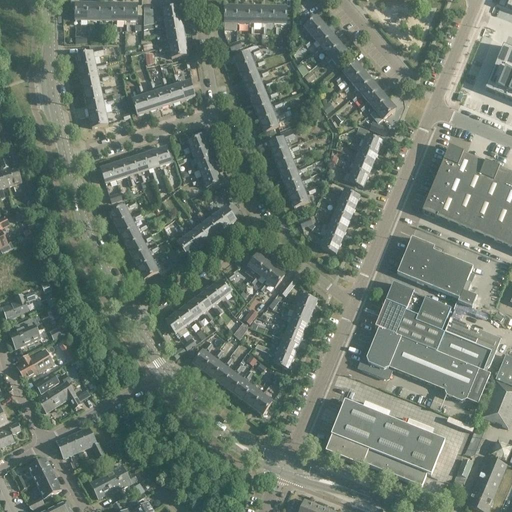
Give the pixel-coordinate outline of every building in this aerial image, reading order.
[(88,6),(76,6),(75,21),(88,22),(88,6)] [(88,22),(100,22),(100,6),(88,6),(88,22)] [(100,6),(100,22),(112,22),(113,6),(100,6)] [(112,22),(125,22),(125,7),(113,6),(112,22)] [(125,22),(137,23),(137,7),(125,7),(125,22)] [(181,20),(179,8),(163,11),(165,23),(181,20)] [(237,9),(225,8),(224,25),(237,25),(237,9)] [(249,9),(237,9),(237,25),(249,25),(249,9)] [(261,25),(261,9),(249,9),(249,25),(261,25)] [(274,9),(261,9),(261,25),(274,25),(274,9)] [(286,26),(286,10),(274,9),(274,25),(286,26)] [(325,28),(317,18),(305,29),(313,38),(325,28)] [(167,35),(183,33),(181,20),(165,23),(167,35)] [(325,28),(313,38),(321,48),(333,37),(325,28)] [(168,40),(169,47),(185,44),(183,33),(167,35),(163,36),(164,41),(168,40)] [(333,37),(321,48),(328,57),(340,46),(333,37)] [(187,57),(185,44),(169,47),(165,48),(166,53),(170,52),(172,60),(187,57)] [(328,63),(331,60),(337,67),(349,56),(340,46),(328,57),(325,59),(328,63)] [(495,67),(505,71),(511,53),(511,50),(503,47),(495,67)] [(102,48),(90,48),(91,54),(76,57),(79,69),(95,66),(93,59),(104,56),(102,48)] [(249,54),(234,60),(239,70),(253,65),(257,63),(258,62),(256,56),(254,57),(252,53),(249,54)] [(343,74),(340,77),(343,80),(346,78),(351,84),(363,73),(355,64),(343,74)] [(95,66),(79,69),(82,82),(97,78),(96,71),(100,70),(99,65),(95,66)] [(239,70),(243,81),(257,75),(253,65),(239,70)] [(495,67),(484,92),(495,96),(505,71),(495,67)] [(511,83),(511,73),(505,71),(495,96),(505,100),(511,83)] [(363,73),(351,84),(359,93),(371,82),(363,73)] [(311,74),(304,79),(308,84),(315,79),(311,74)] [(243,81),(247,92),(261,86),(257,75),(243,81)] [(84,94),(100,90),(97,78),(82,82),(84,94)] [(367,102),(379,91),(371,82),(359,93),(356,95),(359,99),(362,97),(367,102)] [(174,88),(167,90),(172,106),(183,102),(178,87),(177,83),(172,84),(174,88)] [(195,99),(190,83),(178,87),(183,102),(195,99)] [(261,86),(247,92),(251,102),(266,97),(261,86)] [(87,106),(103,102),(100,90),(84,94),(87,106)] [(162,92),(155,94),(160,110),(172,106),(167,90),(162,92)] [(379,91),(367,102),(370,106),(375,112),(387,101),(379,91)] [(160,110),(155,94),(144,98),(149,113),(160,110)] [(266,97),(251,102),(256,113),(270,107),(266,97)] [(132,102),(137,117),(149,113),(144,98),(132,102)] [(387,101),(375,112),(383,121),(395,111),(387,101)] [(89,118),(105,114),(103,102),(87,106),(89,118)] [(328,105),(322,110),(327,116),(333,111),(328,105)] [(270,107),(256,113),(260,124),(274,118),(270,107)] [(284,114),(278,116),(280,121),(286,119),(285,118),(291,116),(290,112),(284,115),(284,114)] [(92,130),(108,126),(105,114),(89,118),(92,130)] [(260,124),(264,134),(278,129),(274,118),(260,124)] [(372,125),(370,131),(384,137),(387,131),(372,125)] [(355,138),(365,142),(362,149),(377,155),(382,144),(367,138),(369,133),(359,129),(355,138)] [(282,140),(269,145),(273,156),(287,150),(291,149),(291,148),(289,142),(294,140),(291,131),(281,135),(282,140)] [(203,138),(188,144),(192,155),(207,149),(203,138)] [(4,145),(6,151),(13,148),(10,142),(4,145)] [(192,155),(197,167),(212,161),(207,149),(192,155)] [(362,149),(357,161),(372,167),(377,155),(362,149)] [(463,155),(449,149),(440,171),(465,181),(473,163),(462,158),(463,155)] [(171,164),(166,150),(155,153),(160,168),(171,164)] [(277,166),(291,161),(287,150),(273,156),(277,166)] [(160,168),(155,153),(144,157),(149,171),(160,168)] [(149,171),(144,157),(133,160),(138,175),(149,171)] [(291,161),(277,166),(281,177),(296,172),(293,165),(297,164),(295,159),(291,161)] [(138,175),(133,160),(122,164),(127,178),(138,175)] [(0,201),(5,200),(2,190),(14,186),(22,184),(17,169),(9,171),(8,169),(9,168),(6,161),(0,163),(3,173),(0,174),(0,201)] [(197,167),(202,178),(217,172),(212,161),(197,167)] [(357,161),(352,172),(367,178),(372,167),(357,161)] [(485,164),(484,167),(473,163),(465,181),(461,192),(479,200),(492,167),(485,164)] [(127,178),(122,164),(112,167),(116,182),(127,178)] [(305,168),(299,170),(301,175),(307,172),(313,170),(311,166),(305,169),(305,168)] [(101,171),(105,185),(116,182),(112,167),(101,171)] [(498,173),(499,170),(492,167),(479,200),(497,207),(509,178),(498,173)] [(296,172),(281,177),(286,188),(300,182),(297,176),(301,175),(299,170),(296,172)] [(367,178),(352,172),(349,170),(347,175),(351,176),(348,183),(363,190),(367,178)] [(465,181),(440,171),(431,193),(456,203),(461,192),(465,181)] [(206,190),(221,184),(217,172),(202,178),(206,190)] [(511,179),(509,178),(497,207),(511,213),(511,179)] [(304,193),(300,182),(286,188),(290,198),(304,193)] [(448,222),(466,229),(479,200),(461,192),(456,203),(448,222)] [(294,209),(308,204),(304,193),(290,198),(294,209)] [(354,210),(359,199),(344,193),(339,204),(354,210)] [(437,220),(438,217),(448,222),(456,203),(431,193),(422,214),(437,220)] [(120,195),(109,198),(111,205),(122,201),(120,195)] [(253,199),(257,208),(265,205),(260,196),(253,199)] [(466,229),(484,237),(497,207),(479,200),(466,229)] [(339,204),(335,216),(350,222),(354,210),(339,204)] [(115,226),(130,219),(126,212),(130,211),(128,206),(110,216),(115,226)] [(484,237),(502,244),(511,221),(511,213),(497,207),(484,237)] [(236,222),(226,209),(216,216),(226,229),(236,222)] [(20,213),(15,214),(19,223),(25,221),(22,212),(20,213)] [(207,223),(216,236),(226,229),(216,216),(214,213),(210,216),(213,219),(207,223)] [(330,227),(345,233),(350,222),(335,216),(331,214),(329,219),(333,220),(330,227)] [(8,246),(1,231),(9,227),(5,218),(0,220),(0,243),(3,249),(8,246)] [(115,226),(121,237),(135,230),(130,219),(115,226)] [(309,219),(304,221),(307,227),(312,232),(315,228),(312,225),(309,219)] [(511,221),(502,244),(511,248),(511,221)] [(216,236),(207,223),(197,231),(207,244),(216,236)] [(340,245),(345,233),(330,227),(326,225),(324,230),(328,232),(325,238),(340,245)] [(193,233),(187,238),(197,251),(207,244),(197,231),(195,227),(191,230),(193,233)] [(135,230),(121,237),(127,248),(141,241),(138,234),(141,232),(139,228),(135,230)] [(187,258),(197,251),(187,238),(185,234),(181,237),(183,241),(178,245),(187,258)] [(321,250),(336,256),(340,245),(325,238),(321,250)] [(287,239),(280,244),(286,252),(292,247),(287,239)] [(433,253),(435,249),(411,239),(397,275),(460,301),(473,269),(433,253)] [(141,241),(127,248),(132,259),(147,252),(141,241)] [(0,250),(0,251),(2,255),(11,251),(10,249),(13,248),(11,244),(10,244),(9,246),(8,246),(3,249),(0,243),(0,250)] [(147,252),(132,259),(138,270),(153,263),(149,256),(153,255),(153,254),(150,250),(147,252)] [(257,256),(248,268),(257,275),(266,263),(257,256)] [(156,261),(153,263),(138,270),(144,281),(158,274),(155,267),(158,266),(156,261)] [(257,275),(254,278),(258,281),(260,278),(266,282),(275,270),(266,263),(257,275)] [(275,290),(284,277),(275,270),(266,282),(275,290)] [(285,298),(294,285),(289,281),(280,294),(285,298)] [(230,295),(221,282),(212,289),(221,301),(230,295)] [(42,285),(45,294),(51,292),(47,283),(42,285)] [(405,341),(437,354),(444,335),(442,334),(451,311),(413,295),(414,293),(393,285),(387,298),(386,298),(384,299),(382,305),(383,307),(384,307),(375,328),(405,341)] [(212,289),(203,296),(212,308),(221,301),(212,289)] [(28,313),(25,305),(32,303),(30,296),(23,298),(22,297),(15,300),(17,304),(3,309),(7,322),(28,313)] [(212,308),(203,296),(194,303),(203,315),(212,308)] [(316,303),(301,297),(297,308),(312,314),(316,303)] [(194,303),(184,309),(193,322),(203,315),(194,303)] [(307,326),(312,314),(297,308),(292,320),(307,326)] [(193,322),(184,309),(175,316),(184,329),(193,322)] [(243,320),(250,325),(258,315),(251,310),(243,320)] [(166,323),(175,335),(179,333),(182,337),(187,333),(184,329),(175,316),(166,323)] [(292,320),(288,318),(287,323),(290,324),(287,331),(302,337),(307,326),(292,320)] [(15,328),(17,332),(9,336),(16,351),(40,340),(32,321),(15,328)] [(501,341),(450,321),(444,335),(495,356),(501,341)] [(53,341),(68,334),(64,327),(50,334),(53,341)] [(484,373),(465,365),(437,354),(405,341),(375,328),(359,366),(362,372),(384,381),(390,379),(393,371),(444,393),(446,398),(461,404),(467,402),(478,406),(490,376),(484,373)] [(286,336),(283,342),(298,348),(302,337),(287,331),(286,336)] [(495,356),(444,335),(437,354),(465,365),(484,373),(484,372),(490,368),(495,356)] [(187,352),(196,346),(192,341),(183,347),(187,352)] [(283,342),(278,354),(293,360),(298,348),(283,342)] [(66,344),(59,348),(69,364),(76,360),(66,344)] [(257,347),(255,350),(267,355),(273,357),(274,352),(268,350),(257,347)] [(18,362),(19,363),(21,367),(17,369),(25,382),(54,366),(46,351),(35,357),(36,357),(30,361),(28,356),(18,362)] [(268,365),(271,358),(258,352),(255,358),(268,365)] [(278,354),(274,352),(273,357),(276,358),(273,365),(288,371),(293,360),(278,354)] [(203,353),(193,366),(203,373),(212,360),(203,353)] [(511,360),(505,357),(495,381),(496,382),(511,388),(511,360)] [(222,367),(212,360),(203,373),(213,380),(222,367)] [(226,370),(229,367),(225,364),(222,367),(213,380),(223,388),(232,375),(226,370)] [(223,388),(233,395),(242,382),(236,377),(239,374),(235,371),(232,375),(223,388)] [(286,378),(276,374),(273,380),(283,384),(286,378)] [(36,387),(41,396),(59,385),(53,376),(36,387)] [(61,380),(64,384),(69,381),(66,376),(61,380)] [(246,385),(249,381),(245,378),(242,382),(233,395),(243,402),(252,389),(246,385)] [(511,408),(511,388),(496,382),(489,399),(511,408)] [(37,401),(46,415),(68,401),(74,411),(81,406),(80,404),(90,397),(87,392),(77,399),(67,383),(52,393),(51,392),(37,401)] [(91,394),(92,394),(97,392),(94,385),(88,387),(91,394)] [(262,397),(252,389),(243,402),(252,409),(262,397)] [(252,409),(262,417),(272,404),(262,397),(252,409)] [(480,419),(489,423),(494,425),(494,424),(502,427),(501,428),(508,431),(511,420),(511,408),(489,399),(480,419)] [(331,437),(332,437),(369,452),(363,465),(421,489),(427,476),(431,477),(445,443),(344,403),(331,437)] [(17,424),(1,431),(2,434),(0,434),(0,449),(15,443),(12,436),(21,432),(17,424)] [(97,446),(89,430),(74,437),(81,453),(92,448),(98,460),(105,457),(98,445),(97,446)] [(57,444),(63,460),(81,453),(74,437),(57,444)] [(325,453),(362,468),(363,465),(369,452),(332,437),(325,453)] [(482,471),(478,483),(496,490),(506,466),(487,458),(482,470),(482,471)] [(36,485),(54,476),(46,461),(28,470),(36,485)] [(472,465),(463,461),(458,475),(466,479),(472,465)] [(127,479),(121,467),(102,477),(103,479),(91,485),(98,500),(114,492),(115,494),(136,483),(133,476),(127,479)] [(36,485),(44,501),(62,492),(56,480),(54,476),(36,485)] [(21,477),(15,480),(21,492),(27,489),(21,477)] [(460,491),(462,485),(463,485),(465,481),(456,477),(452,488),(460,491)] [(491,502),(496,490),(478,483),(473,494),(471,494),(466,507),(478,511),(488,511),(493,503),(491,502)] [(140,485),(133,490),(138,498),(143,495),(145,494),(140,485)] [(146,499),(143,495),(138,498),(123,508),(120,503),(112,507),(115,511),(126,511),(129,510),(133,507),(146,499)] [(41,502),(38,503),(37,501),(28,505),(30,511),(34,511),(44,507),(41,502)] [(71,511),(67,502),(47,511),(71,511)] [(140,510),(137,511),(152,511),(148,505),(145,502),(138,506),(140,510)] [(330,511),(305,502),(300,511),(330,511)]
